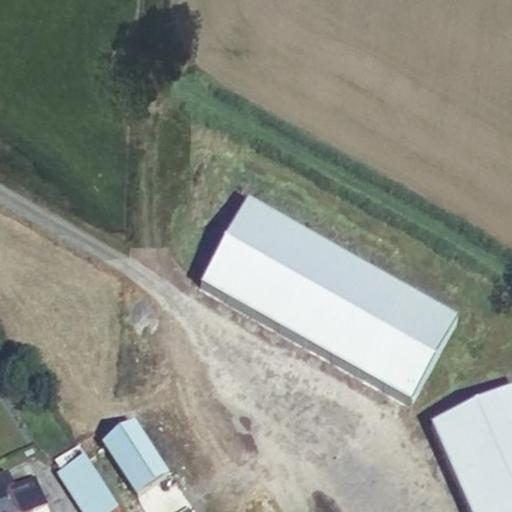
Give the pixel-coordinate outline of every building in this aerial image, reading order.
[(204,287),(414,405),(460,323),(250,205),(204,287)] [(511,511),(511,393),(435,427),(472,511),(511,511)] [(170,477),(138,426),(108,446),(140,497),(170,477)] [(81,511),(112,511),(79,452),(57,466),(62,474),(58,477),(81,511)] [(0,511),(31,511),(48,504),(38,479),(14,490),(6,475),(0,477),(0,511)]
